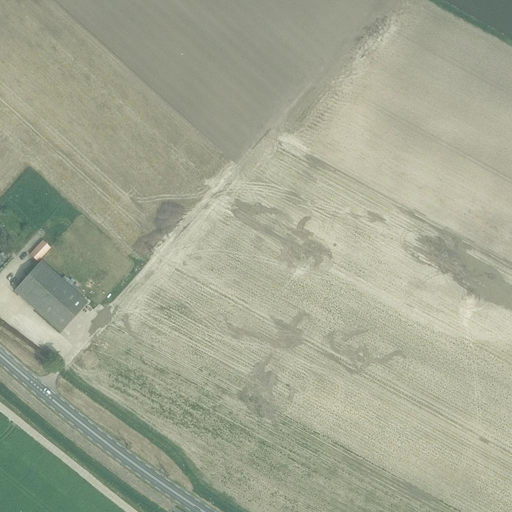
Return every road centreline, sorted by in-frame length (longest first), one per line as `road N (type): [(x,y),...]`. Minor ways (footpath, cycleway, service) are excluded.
road 1 (track): [(77,345),(381,0)]
road 2 (primary): [(0,355),(204,511)]
